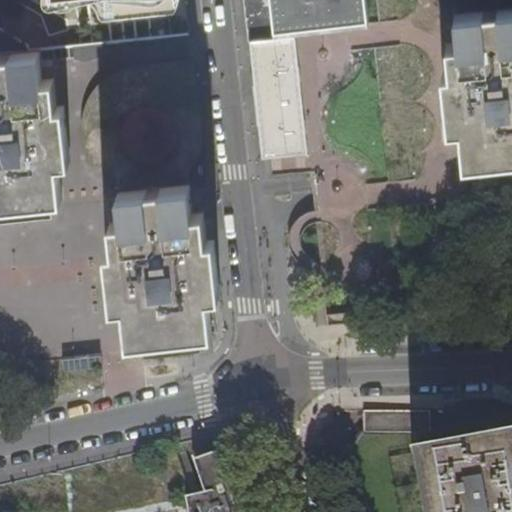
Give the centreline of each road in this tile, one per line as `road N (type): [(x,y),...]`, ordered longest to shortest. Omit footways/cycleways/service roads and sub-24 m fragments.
road 1 (residential): [(213,0),(260,389)]
road 2 (residential): [(260,389),(0,445)]
road 3 (residential): [(511,366),(317,374),(260,389)]
road 4 (residential): [(260,389),(295,511)]
